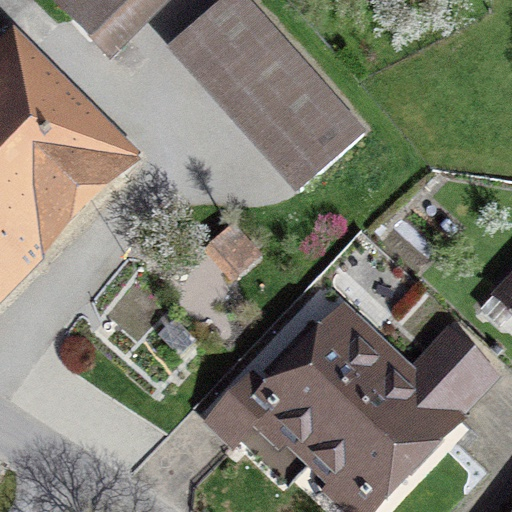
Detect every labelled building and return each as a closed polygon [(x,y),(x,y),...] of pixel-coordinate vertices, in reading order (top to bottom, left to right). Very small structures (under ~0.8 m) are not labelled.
[(193,0),(74,0),(54,20),(110,78),(193,0)] [(366,157),(240,15),(170,76),(297,218),(366,157)] [(0,284),(122,161),(15,56),(0,71),(0,284)] [(511,302),(494,323),(511,338),(511,302)] [(305,452),(380,375),(337,334),(278,396),(258,377),(210,426),(230,446),(263,412),(305,452)] [(305,452),(364,508),(438,426),(380,375),(305,452)]
